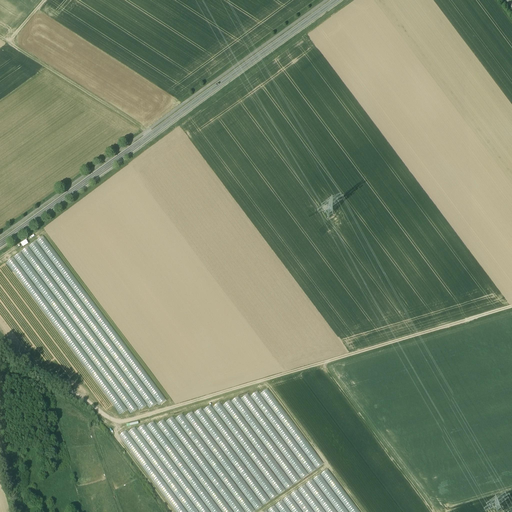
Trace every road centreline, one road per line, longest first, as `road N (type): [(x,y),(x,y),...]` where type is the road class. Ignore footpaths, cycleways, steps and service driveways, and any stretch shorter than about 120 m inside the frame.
road 1 (track): [(511,310),(127,424),(103,417),(0,345)]
road 2 (secondary): [(336,0),(0,242)]
road 3 (track): [(431,511),(323,366)]
road 4 (track): [(149,135),(0,36)]
